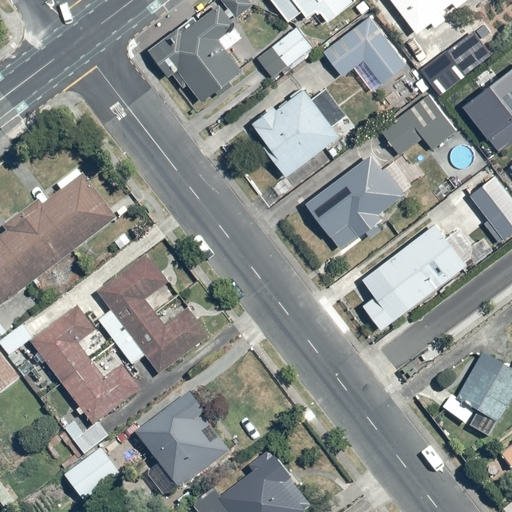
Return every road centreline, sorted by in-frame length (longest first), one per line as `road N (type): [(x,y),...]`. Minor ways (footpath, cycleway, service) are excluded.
road 1 (residential): [(78,43),(345,391)]
road 2 (residential): [(345,391),(511,273)]
road 3 (residential): [(345,391),(439,511)]
